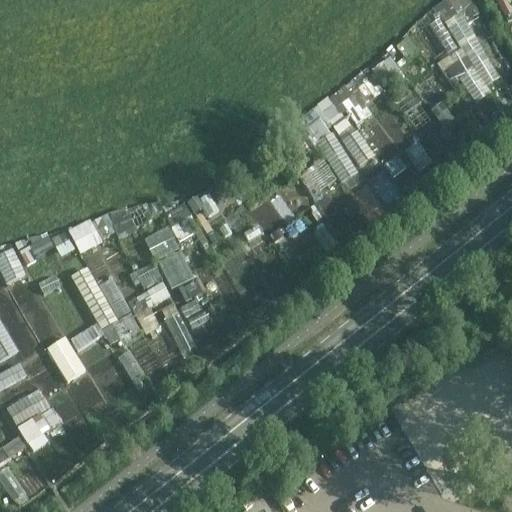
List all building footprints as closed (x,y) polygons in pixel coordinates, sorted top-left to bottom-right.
[(503,0),(494,0),(504,20),(511,16),(503,0)] [(440,22),(430,28),(447,56),(457,50),(440,22)] [(405,40),(395,51),(406,61),(416,51),(405,40)] [(462,50),(442,62),(455,83),(475,71),(462,50)] [(389,60),(372,74),(384,90),(401,76),(389,60)] [(348,85),(333,97),(344,113),(356,128),(371,117),(348,85)] [(333,97),(298,123),(316,146),(331,136),(327,132),(331,129),(338,137),(350,128),(340,116),(344,113),(333,97)] [(441,105),(431,113),(443,129),(453,122),(441,105)] [(221,189),(211,195),(218,207),(228,200),(221,189)] [(196,199),(187,205),(194,217),(194,216),(203,211),(196,199)] [(184,206),(164,217),(171,230),(191,219),(184,206)] [(126,210),(107,217),(116,235),(115,236),(118,241),(136,234),(126,210)] [(107,217),(91,225),(100,244),(115,236),(116,235),(107,217)] [(89,223),(68,234),(80,257),(101,246),(100,244),(91,225),(89,223)] [(323,230),(313,237),(325,255),(335,248),(323,230)] [(64,235),(51,242),(62,260),(74,253),(64,235)] [(48,240),(29,249),(35,260),(53,251),(48,240)] [(181,250),(159,261),(174,290),(196,279),(181,250)] [(162,285),(127,305),(135,319),(170,299),(162,285)] [(173,306),(161,312),(165,321),(177,315),(173,306)] [(130,316),(120,322),(132,343),(142,337),(130,316)] [(0,319),(0,363),(20,351),(0,319)] [(120,322),(110,328),(118,342),(123,350),(133,344),(132,343),(120,322)] [(110,328),(101,333),(110,347),(118,342),(110,328)] [(491,339),(481,345),(487,355),(498,349),(495,345),(502,340),(499,335),(492,339),(491,339)] [(65,340),(46,351),(66,384),(85,373),(65,340)] [(0,391),(27,376),(20,364),(0,375),(0,391)] [(32,422),(18,432),(28,448),(42,438),(32,422)] [(2,451),(0,452),(0,467),(9,462),(2,451)]
